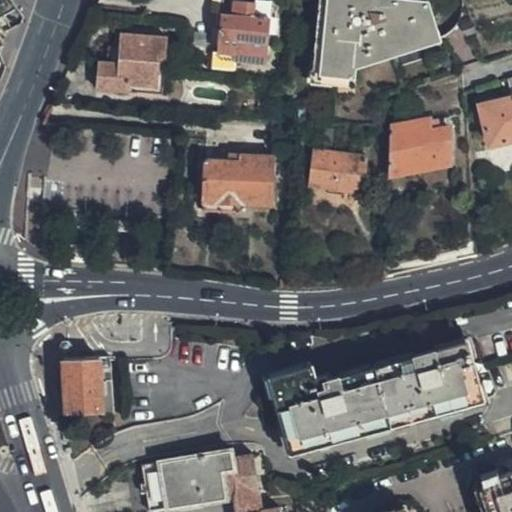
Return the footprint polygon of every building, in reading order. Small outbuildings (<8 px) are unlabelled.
[(260,60),(266,2),(240,0),(218,0),(213,50),(231,52),(231,58),(260,60)] [(435,38),(423,3),(395,0),(317,0),(311,70),(331,72),(331,76),(352,78),(352,67),(435,38)] [(155,84),(157,57),(163,57),(164,36),(118,32),(116,62),(95,60),(94,87),(126,89),(127,82),(155,84)] [(511,141),(511,99),(475,104),(480,146),(511,141)] [(386,126),(384,171),(444,174),(445,129),(386,126)] [(362,187),(365,152),(312,149),(311,184),(362,187)] [(266,207),(270,158),(201,153),(197,209),(232,212),(233,205),(266,207)] [(484,395),(468,338),(431,348),(387,361),(332,375),(330,371),(318,374),(314,363),(272,375),(278,393),(293,446),(341,433),(409,415),(484,395)] [(112,408),(106,352),(60,356),(65,413),(112,408)] [(146,492),(149,509),(173,505),(207,499),(233,494),(228,469),(252,465),(250,450),(231,453),(230,449),(182,457),(141,464),(144,482),(140,483),(140,487),(141,493),(146,492)] [(261,507),(252,465),(228,469),(233,494),(235,511),(280,511),(278,504),(261,507)] [(511,511),(511,468),(509,467),(481,477),(492,511),(511,511)]
